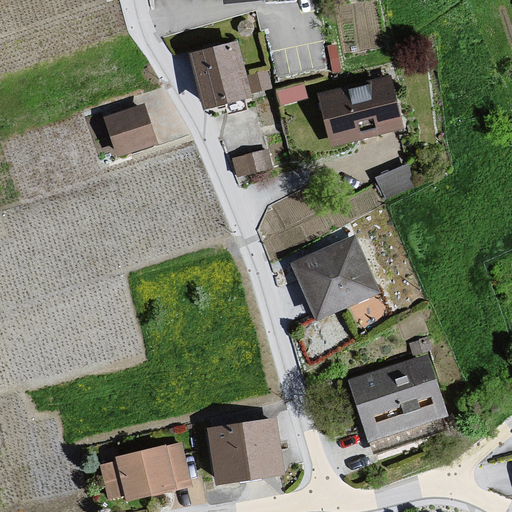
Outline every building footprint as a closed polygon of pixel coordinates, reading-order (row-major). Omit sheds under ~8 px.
[(290,0),(225,0),(227,15),(291,8),(290,0)] [(236,46),(189,58),(204,117),(251,104),(236,46)] [(390,78),(316,96),(330,150),(404,133),(390,78)] [(304,81),(279,87),(282,99),(307,93),(304,81)] [(140,109),(103,122),(117,162),(154,148),(140,109)] [(266,154),(230,162),(235,186),(272,179),(266,154)] [(408,165),(372,180),(383,205),(418,190),(408,165)] [(352,236),(287,265),(313,326),(379,297),(352,236)] [(427,354),(346,380),(367,444),(448,418),(427,354)] [(275,420),(204,430),(212,487),(283,477),(275,420)] [(178,447),(96,464),(105,506),(187,490),(178,447)]
